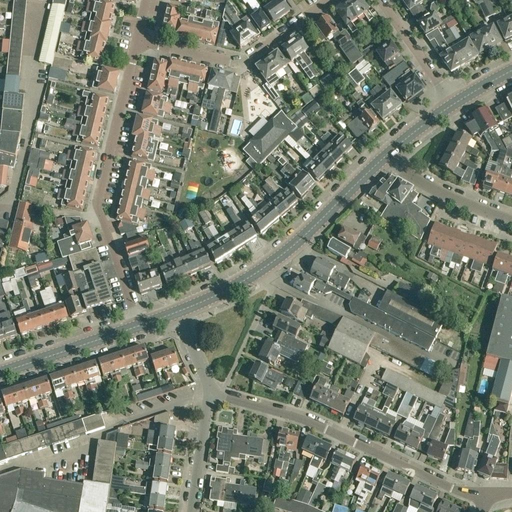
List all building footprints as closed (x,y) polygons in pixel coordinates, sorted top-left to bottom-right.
[(89,4),(88,8),(113,14),(116,5),(101,1),(94,0),(93,5),(89,4)] [(252,19),(261,32),(262,32),(271,26),(252,0),(250,0),(247,3),(256,16),(252,19)] [(282,18),(268,0),(262,0),(269,9),(265,11),(274,24),(275,23),(275,24),(279,21),(279,20),(282,18)] [(283,0),(268,0),(282,18),(290,12),(285,4),(286,3),(283,0)] [(348,3),(347,4),(358,20),(364,15),(367,19),(369,22),(374,19),(359,0),(349,0),(348,1),(348,3)] [(427,15),(420,5),(423,2),(421,0),(405,0),(403,2),(406,6),(405,8),(407,11),(409,11),(410,12),(417,22),(422,19),(427,15)] [(482,0),(480,0),(482,3),(479,5),(486,19),(491,17),(482,0)] [(482,0),(491,17),(496,15),(488,0),(482,0)] [(251,21),(247,24),(243,27),(235,16),(236,14),(234,10),(234,9),(233,9),(232,8),(232,7),(231,7),(231,6),(231,5),(230,5),(227,1),(225,10),(231,19),(248,43),(256,37),(255,36),(259,33),(251,21)] [(352,24),(358,20),(347,4),(346,5),(344,4),(341,6),(341,8),(336,11),(338,15),(341,18),(353,35),(357,32),(352,24)] [(53,5),(39,63),(52,66),(52,65),(66,7),(53,5)] [(179,21),(180,18),(181,13),(178,13),(179,8),(169,6),(167,15),(166,19),(179,22),(179,21)] [(111,24),(113,14),(88,8),(87,13),(91,14),(90,19),(111,24)] [(194,41),(199,19),(194,18),(196,10),(192,9),(191,15),(190,17),(185,38),(194,41)] [(248,43),(231,19),(225,10),(223,18),(226,22),(227,22),(235,33),(231,36),(240,49),(248,43)] [(205,20),(199,19),(194,41),(205,43),(209,22),(210,18),(211,12),(207,11),(205,20)] [(424,22),(418,25),(420,26),(419,27),(421,30),(422,30),(426,35),(432,31),(441,26),(442,27),(456,19),(454,15),(439,24),(434,15),(424,22)] [(179,22),(176,32),(175,36),(185,38),(190,17),(186,16),(184,22),(179,21),(179,22)] [(345,31),(342,33),(341,34),(328,17),(322,22),(320,21),(317,23),(317,25),(316,25),(322,33),(318,36),(322,42),(326,39),(327,40),(333,36),(352,62),(362,55),(361,54),(345,31)] [(84,24),(83,28),(109,34),(111,24),(90,19),(89,25),(84,24)] [(163,29),(168,30),(176,32),(179,22),(166,19),(163,29)] [(511,40),(511,39),(511,27),(509,20),(502,24),(500,20),(496,23),(497,26),(505,41),(510,39),(511,40)] [(214,46),(216,37),(218,30),(219,24),(213,23),(209,22),(205,43),(214,46)] [(86,34),(85,38),(106,43),(109,34),(83,28),(82,33),(86,34)] [(450,30),(469,62),(477,57),(468,42),(464,45),(454,28),(450,30)] [(483,34),(491,49),(492,48),(494,49),(496,48),(497,46),(501,44),(498,38),(493,28),(483,34)] [(224,31),(221,30),(220,33),(217,46),(223,48),(226,37),(223,37),(224,31)] [(438,30),(426,37),(438,54),(451,73),(460,68),(445,41),(438,30)] [(469,62),(450,30),(446,32),(450,39),(445,41),(460,68),(469,62)] [(472,39),(480,55),(485,52),(486,53),(489,51),(489,50),(491,49),(483,34),(472,39)] [(374,52),(379,49),(388,43),(383,36),(369,45),(371,47),(371,48),(374,52)] [(79,47),(104,53),(106,43),(85,38),(84,44),(80,43),(79,47)] [(294,41),(291,43),(315,77),(319,74),(312,65),(304,54),(312,48),(306,40),(302,43),(299,38),(297,39),(296,38),(294,40),(294,41)] [(311,80),(315,77),(291,43),(287,46),(286,46),(283,48),(284,48),(282,49),(292,62),(296,60),(303,71),(311,80)] [(390,60),(399,54),(391,44),(377,53),(389,71),(392,69),(395,67),(390,60)] [(101,64),(104,53),(79,47),(77,52),(82,53),(80,59),(101,64)] [(365,59),(374,52),(371,48),(371,47),(361,54),(362,55),(365,59)] [(267,60),(277,74),(283,70),(288,76),(292,73),(278,53),(273,57),(271,56),(268,58),(268,60),(267,60)] [(156,60),(152,76),(165,79),(169,64),(156,60)] [(169,64),(165,79),(165,80),(169,81),(168,86),(173,87),(179,62),(170,60),(169,64)] [(268,84),(265,87),(263,88),(274,101),(280,97),(272,87),(275,85),(271,79),(277,74),(267,60),(266,62),(264,61),(261,63),(261,65),(257,68),(268,84)] [(372,67),(365,60),(355,68),(367,82),(368,80),(364,75),(372,67)] [(173,89),(171,96),(176,97),(179,84),(184,85),(190,65),(179,62),(173,87),(173,89)] [(301,75),(291,62),(288,65),(294,74),(292,76),(293,78),(296,76),(298,78),(301,75)] [(396,69),(393,71),(382,78),(390,89),(394,86),(399,83),(398,81),(405,76),(405,75),(410,71),(404,63),(396,69)] [(192,92),(200,67),(190,65),(184,85),(189,86),(188,91),(192,92)] [(209,69),(200,67),(192,92),(192,94),(190,101),(193,102),(196,93),(197,93),(198,88),(203,89),(204,84),(205,84),(209,69)] [(61,70),(52,68),(49,78),(58,81),(61,70)] [(97,69),(97,70),(95,79),(117,84),(120,74),(100,69),(97,69)] [(344,78),(354,90),(365,81),(356,70),(348,76),(347,76),(344,78)] [(211,102),(216,103),(223,74),(219,73),(219,72),(215,71),(214,72),(213,72),(209,87),(214,89),(211,102)] [(399,83),(394,86),(406,102),(407,102),(408,103),(413,99),(416,97),(422,92),(422,91),(422,89),(423,88),(419,83),(410,71),(405,75),(405,76),(398,81),(399,83)] [(220,112),(221,104),(225,91),(237,94),(241,79),(232,77),(232,75),(228,74),(227,75),(223,74),(216,103),(214,110),(220,112)] [(148,90),(157,92),(161,93),(165,80),(165,79),(152,76),(148,90)] [(0,155),(0,156),(17,160),(21,138),(25,98),(18,97),(19,79),(7,78),(2,124),(2,130),(1,136),(2,136),(0,155)] [(95,79),(92,89),(115,94),(117,84),(95,79)] [(393,113),(382,99),(374,90),(373,90),(369,85),(365,88),(369,93),(370,93),(375,99),(376,98),(379,101),(372,107),(379,117),(383,121),(384,120),(385,120),(387,119),(388,117),(393,113)] [(374,90),(382,99),(393,113),(396,110),(398,110),(400,109),(400,107),(401,106),(390,92),(386,95),(379,86),(374,90)] [(379,124),(376,119),(361,101),(363,100),(355,91),(351,95),(358,103),(356,105),(365,115),(359,120),(369,132),(370,131),(371,132),(375,129),(375,128),(379,124)] [(83,98),(87,99),(86,103),(107,108),(109,99),(84,93),(83,98)] [(147,93),(145,104),(171,109),(172,105),(166,104),(168,98),(162,97),(147,93)] [(308,93),(301,98),(305,104),(312,99),(308,93)] [(334,110),(322,96),(315,102),(327,115),(334,110)] [(315,113),(316,115),(321,110),(314,102),(302,113),(308,119),(315,113)] [(80,108),(79,112),(105,119),(107,108),(86,103),(85,109),(80,108)] [(171,109),(145,104),(143,114),(158,117),(163,119),(164,114),(169,115),(171,109)] [(201,107),(195,105),(193,115),(199,116),(201,107)] [(511,118),(505,106),(496,110),(503,123),(511,118)] [(478,115),(499,151),(505,151),(499,140),(493,130),(498,128),(490,115),(487,110),(478,115)] [(78,117),(83,119),(81,123),(102,129),(105,119),(79,112),(78,117)] [(277,116),(251,142),(243,151),(250,158),(259,167),(296,128),(281,112),(277,116)] [(39,120),(44,121),(48,122),(50,116),(40,114),(39,120)] [(470,119),(472,123),(477,132),(480,137),(484,135),(491,148),(491,152),(499,151),(478,115),(470,119)] [(191,126),(196,127),(198,122),(199,117),(193,116),(191,126)] [(158,121),(149,119),(138,117),(135,127),(161,134),(162,129),(156,127),(158,121)] [(44,121),(39,120),(38,120),(35,133),(41,134),(44,121)] [(210,124),(198,122),(196,127),(196,129),(197,129),(209,132),(210,124)] [(102,129),(81,123),(80,129),(75,128),(74,132),(100,139),(102,129)] [(465,127),(464,127),(464,128),(465,127),(468,132),(468,133),(469,133),(471,136),(476,133),(477,132),(472,123),(470,124),(465,127)] [(133,137),(137,138),(153,142),(154,137),(160,138),(161,134),(135,127),(133,137)] [(298,128),(292,133),(290,136),(292,139),(295,136),(297,138),(302,132),(298,128)] [(192,130),(188,129),(187,135),(183,134),(182,138),(189,139),(190,136),(191,136),(192,130)] [(73,136),(78,137),(76,143),(97,148),(100,139),(74,132),(73,136)] [(328,133),(324,137),(343,156),(347,152),(348,153),(352,149),(351,148),(352,147),(348,143),(340,135),(340,136),(338,134),(333,138),(328,133)] [(479,152),(468,147),(468,145),(471,140),(458,133),(451,145),(465,152),(476,158),(479,152)] [(511,136),(502,142),(507,151),(508,151),(511,150),(511,136)] [(322,176),(325,173),(314,162),(306,154),(301,149),(297,146),(293,142),(288,137),(284,141),(293,150),(294,149),(308,162),(306,163),(302,167),(313,177),(317,182),(318,181),(319,182),(323,177),(322,176)] [(340,158),(343,156),(324,137),(321,140),(328,147),(323,152),(323,153),(334,164),(336,163),(337,164),(341,159),(340,158)] [(137,138),(134,147),(156,153),(157,148),(158,143),(153,142),(137,138)] [(184,149),(191,151),(193,140),(189,140),(188,143),(185,143),(183,149),(184,149)] [(465,152),(451,145),(446,156),(459,163),(472,170),(474,165),(462,158),(465,152)] [(155,158),(156,153),(134,147),(132,157),(154,163),(155,158)] [(69,152),(68,156),(94,163),(96,153),(75,148),(74,153),(69,152)] [(29,157),(37,159),(39,151),(31,149),(29,157)] [(184,159),(188,160),(191,151),(184,149),(182,157),(185,157),(184,159)] [(314,162),(325,173),(329,170),(329,171),(334,167),(333,166),(334,165),(334,164),(323,153),(322,154),(317,159),(310,151),(306,154),(314,162)] [(499,178),(503,166),(508,152),(500,152),(496,164),(498,165),(494,176),(484,173),(481,182),(485,183),(483,189),(484,191),(489,192),(490,191),(491,190),(495,191),(499,178)] [(0,156),(0,186),(7,188),(9,168),(15,169),(17,160),(0,156)] [(71,168),(91,172),(94,163),(68,156),(67,161),(72,163),(71,168)] [(267,159),(272,164),(276,161),(271,156),(267,159)] [(465,173),(457,168),(459,163),(446,156),(440,167),(453,175),(462,179),(465,173)] [(45,161),(37,159),(29,157),(27,166),(43,170),(45,161)] [(259,167),(250,158),(246,163),(254,171),(259,167)] [(281,158),(278,162),(283,167),(286,163),(281,158)] [(131,161),(129,171),(154,177),(155,173),(150,171),(151,166),(131,161)] [(315,185),(310,181),(303,173),(300,177),(288,165),(284,169),(308,192),(311,189),(312,190),(315,186),(314,185),(315,185)] [(507,167),(503,166),(495,191),(506,195),(510,182),(511,176),(511,171),(506,170),(507,167)] [(29,168),(27,178),(31,179),(38,180),(40,170),(29,168)] [(64,172),(63,176),(89,182),(91,172),(71,168),(69,173),(64,172)] [(305,195),(308,192),(284,169),(280,172),(288,180),(285,184),(301,199),(302,200),(306,196),(305,195)] [(153,182),(154,177),(129,171),(126,181),(147,185),(148,181),(153,182)] [(474,186),(477,179),(479,173),(474,172),(469,184),(474,186)] [(182,174),(174,173),(172,180),(180,182),(182,174)] [(86,191),(89,182),(63,176),(62,181),(67,182),(66,187),(86,191)] [(412,204),(418,196),(412,191),(413,190),(398,181),(388,176),(370,195),(369,196),(388,207),(380,219),(400,231),(402,229),(420,242),(430,220),(420,213),(422,211),(412,204)] [(267,186),(279,198),(289,210),(292,207),(293,208),(298,204),(297,203),(287,191),(283,195),(269,179),(265,182),(267,186)] [(126,181),(124,191),(149,197),(150,192),(145,191),(147,185),(126,181)] [(285,213),(289,210),(279,198),(267,186),(263,189),(275,202),(269,207),(279,218),(281,217),(282,218),(286,214),(285,213)] [(60,191),(59,195),(84,201),(86,191),(66,187),(65,192),(60,191)] [(237,187),(229,194),(232,199),(241,192),(240,191),(237,187)] [(149,197),(124,191),(121,200),(142,205),(143,200),(148,201),(149,197)] [(249,212),(255,219),(250,222),(261,234),(262,235),(267,231),(266,230),(270,226),(253,206),(242,194),(239,197),(250,211),(249,212)] [(81,212),(84,201),(59,195),(57,200),(62,201),(61,206),(67,208),(81,212)] [(247,243),(250,241),(251,242),(256,239),(255,238),(256,237),(248,224),(247,224),(246,222),(242,225),(229,205),(232,203),(227,195),(219,200),(233,221),(236,227),(238,230),(247,243)] [(121,200),(119,210),(144,217),(146,212),(140,210),(142,205),(121,200)] [(20,204),(16,222),(9,248),(27,253),(34,227),(29,225),(31,216),(36,217),(38,209),(20,204)] [(278,220),(278,219),(279,218),(269,207),(263,212),(256,204),(253,206),(270,226),(273,224),(274,225),(279,221),(278,220)] [(144,217),(119,210),(116,220),(137,225),(138,220),(143,221),(144,217)] [(197,215),(191,218),(194,223),(200,220),(197,215)] [(64,237),(65,240),(90,232),(87,223),(82,225),(80,219),(64,218),(70,235),(64,237)] [(190,219),(180,224),(184,233),(194,228),(190,219)] [(9,223),(2,221),(0,230),(0,233),(4,234),(6,235),(9,223)] [(126,234),(130,246),(125,247),(132,270),(139,267),(143,266),(147,264),(151,263),(148,254),(150,253),(144,236),(138,237),(136,231),(135,227),(122,223),(117,224),(121,236),(126,234)] [(434,257),(435,258),(445,228),(437,225),(438,224),(435,223),(428,245),(433,247),(430,256),(434,257)] [(221,259),(225,257),(207,229),(205,225),(201,228),(213,246),(207,250),(215,263),(216,262),(217,264),(222,261),(221,259)] [(227,237),(222,241),(213,226),(207,229),(225,257),(229,254),(230,256),(235,252),(234,251),(236,250),(227,237)] [(352,233),(346,229),(344,228),(342,233),(339,233),(338,237),(338,239),(338,240),(340,241),(354,248),(358,251),(362,243),(364,244),(367,238),(353,231),(352,233)] [(454,231),(445,228),(435,258),(440,260),(444,250),(448,252),(456,230),(454,230),(454,231)] [(243,246),(247,243),(238,230),(227,237),(236,250),(238,249),(238,250),(243,247),(243,246)] [(451,263),(455,265),(466,235),(457,232),(458,231),(456,230),(448,252),(454,254),(451,263)] [(63,259),(68,257),(93,251),(90,244),(93,243),(90,232),(65,240),(65,241),(58,243),(63,259)] [(466,235),(455,265),(453,271),(458,272),(464,257),(469,259),(477,237),(475,237),(474,238),(466,235)] [(382,240),(373,236),(368,247),(377,251),(382,240)] [(477,237),(469,259),(474,261),(470,274),(474,276),(474,275),(475,275),(476,272),(486,242),(478,239),(478,238),(477,237)] [(190,246),(192,252),(194,256),(200,270),(204,268),(205,270),(210,267),(210,266),(211,265),(204,251),(203,251),(199,242),(194,244),(192,241),(188,243),(190,246)] [(357,256),(338,244),(333,241),(328,249),(328,250),(333,253),(342,259),(347,261),(349,257),(353,259),(360,263),(363,259),(365,260),(367,257),(359,252),(357,256)] [(484,264),(490,266),(498,245),(495,244),(495,245),(486,242),(476,272),(481,274),(484,264)] [(79,290),(87,311),(113,303),(96,250),(93,251),(68,257),(74,274),(79,290)] [(173,282),(177,280),(171,266),(166,254),(164,251),(160,253),(167,267),(160,270),(166,285),(167,285),(168,286),(173,283),(173,282)] [(166,254),(171,266),(177,280),(181,278),(182,280),(187,277),(187,276),(188,275),(182,261),(176,264),(171,252),(166,254)] [(495,282),(499,283),(508,258),(501,255),(501,254),(499,254),(493,271),(498,273),(495,282)] [(196,272),(200,270),(194,256),(182,261),(188,275),(190,274),(191,276),(196,273),(196,272)] [(508,257),(508,258),(499,283),(505,286),(508,276),(511,277),(511,259),(511,258),(508,257)] [(314,267),(348,283),(350,278),(334,271),(335,268),(317,260),(314,267)] [(145,272),(146,275),(151,290),(155,289),(156,290),(161,288),(161,287),(162,287),(157,272),(150,274),(147,264),(143,266),(145,272)] [(146,275),(145,272),(143,266),(139,267),(142,277),(135,279),(140,294),(141,294),(141,295),(147,293),(147,292),(151,290),(146,275)] [(346,288),(348,283),(314,267),(311,274),(328,282),(330,278),(336,281),(335,283),(346,288)] [(13,274),(0,277),(3,286),(11,284),(14,292),(15,296),(20,295),(15,280),(14,278),(13,274)] [(66,303),(71,318),(82,315),(81,313),(87,311),(79,290),(74,274),(63,278),(71,302),(66,303)] [(314,288),(323,292),(325,287),(308,278),(308,280),(301,276),(299,280),(297,279),(293,287),(308,295),(313,285),(315,286),(314,288)] [(394,294),(413,304),(418,294),(400,284),(394,294)] [(504,286),(499,284),(496,292),(501,294),(503,291),(504,286)] [(326,285),(325,287),(323,292),(325,293),(330,292),(351,302),(350,303),(351,306),(352,306),(350,310),(351,313),(428,353),(434,340),(326,285)] [(46,292),(49,301),(56,324),(68,320),(62,302),(55,305),(53,299),(50,288),(45,290),(46,292)] [(45,327),(56,324),(49,301),(46,292),(40,293),(46,312),(41,314),(40,315),(44,328),(45,327)] [(437,339),(445,323),(388,293),(379,310),(437,339)] [(360,294),(357,300),(367,304),(370,299),(360,294)] [(497,402),(509,405),(511,393),(511,299),(502,296),(486,357),(502,361),(497,380),(492,400),(497,402)] [(39,315),(32,317),(27,300),(23,302),(25,308),(24,308),(32,332),(44,328),(40,315),(39,315)] [(342,318),(317,307),(302,301),(300,307),(287,300),(281,313),(303,324),(306,317),(311,320),(313,316),(337,328),(342,318)] [(21,335),(32,332),(24,308),(21,310),(21,311),(14,314),(17,323),(21,335)] [(0,315),(0,323),(6,341),(17,337),(9,312),(3,314),(0,315)] [(301,328),(281,318),(279,317),(273,329),(279,331),(274,341),(298,353),(302,354),(303,355),(308,346),(295,340),(301,328)] [(343,321),(328,351),(353,363),(366,368),(370,359),(366,354),(370,346),(420,371),(426,358),(344,318),(343,321)] [(322,332),(321,335),(332,340),(334,336),(328,333),(327,334),(322,332)] [(332,340),(321,335),(318,339),(321,341),(320,344),(328,348),(332,340)] [(302,354),(298,353),(274,341),(274,342),(277,344),(275,348),(266,344),(259,358),(274,366),(278,358),(296,366),(302,354)] [(133,351),(137,366),(138,368),(142,366),(142,364),(149,362),(144,347),(133,351)] [(171,367),(179,365),(174,350),(162,354),(167,368),(168,371),(172,369),(171,367)] [(133,367),(134,369),(138,368),(137,366),(133,351),(121,355),(126,369),(133,367)] [(168,371),(167,368),(162,354),(151,358),(155,372),(163,370),(163,372),(168,371)] [(121,355),(110,358),(115,373),(126,369),(121,355)] [(491,378),(497,380),(502,361),(486,357),(483,369),(493,372),(491,378)] [(103,377),(115,373),(110,358),(98,362),(103,377)] [(324,361),(319,371),(330,377),(333,371),(330,370),(331,367),(328,366),(329,363),(324,361)] [(95,363),(84,367),(89,382),(100,378),(95,363)] [(249,379),(253,381),(263,385),(267,378),(276,382),(280,384),(284,378),(256,364),(253,371),(252,371),(250,371),(249,375),(249,377),(250,377),(249,379)] [(460,370),(456,394),(459,394),(460,386),(463,387),(466,371),(463,370),(465,365),(461,364),(460,370)] [(78,386),(89,382),(84,367),(73,370),(78,386)] [(384,382),(389,384),(399,389),(442,410),(444,406),(454,386),(453,371),(452,372),(447,369),(443,379),(446,381),(439,395),(389,372),(384,382)] [(73,370),(61,374),(66,389),(70,399),(74,398),(71,388),(78,386),(73,370)] [(453,371),(454,386),(444,406),(455,411),(456,394),(460,370),(453,371)] [(70,399),(66,389),(61,374),(50,378),(55,393),(62,391),(65,401),(70,399)] [(47,379),(36,383),(41,398),(52,394),(47,379)] [(330,394),(333,387),(326,384),(327,382),(321,379),(311,401),(324,407),(330,394)] [(353,380),(350,385),(356,388),(359,383),(353,380)] [(294,393),(299,396),(305,384),(299,382),(294,393)] [(41,398),(36,383),(24,386),(29,402),(41,398)] [(96,384),(90,385),(92,392),(98,390),(96,384)] [(305,384),(299,396),(305,399),(311,387),(305,384)] [(397,394),(399,389),(389,384),(386,389),(397,394)] [(18,405),(29,402),(24,386),(13,390),(18,405)] [(324,407),(332,411),(339,398),(337,397),(340,390),(333,387),(330,394),(324,407)] [(390,398),(394,400),(395,399),(397,394),(386,389),(383,395),(390,398)] [(6,409),(18,405),(13,390),(1,394),(6,409)] [(344,400),(339,398),(332,411),(344,416),(354,394),(348,391),(344,400)] [(402,418),(413,396),(408,394),(397,416),(402,418)] [(418,399),(413,396),(402,418),(408,421),(418,399)] [(366,427),(372,414),(374,409),(367,406),(369,400),(365,398),(355,421),(366,427)] [(383,413),(374,409),(372,414),(366,427),(379,433),(387,415),(389,411),(393,403),(388,401),(385,409),(383,413)] [(507,414),(509,405),(497,402),(495,410),(507,414)] [(426,432),(431,434),(431,435),(441,415),(442,411),(436,408),(431,417),(429,416),(423,431),(415,427),(412,433),(407,445),(418,450),(426,432)] [(389,411),(387,415),(379,433),(390,438),(396,425),(397,419),(396,419),(396,415),(389,411)] [(155,418),(154,423),(169,425),(170,413),(155,418)] [(473,439),(473,416),(473,415),(470,414),(464,437),(473,439)] [(106,429),(101,415),(83,421),(0,448),(0,465),(8,463),(8,461),(106,429)] [(445,417),(441,415),(431,435),(431,434),(428,441),(432,444),(428,456),(443,461),(449,446),(455,447),(455,436),(455,430),(451,430),(444,448),(433,444),(435,441),(436,442),(442,429),(440,429),(443,423),(442,423),(445,417)] [(473,439),(473,441),(465,473),(474,475),(479,456),(480,450),(476,449),(478,442),(479,434),(480,422),(479,422),(478,416),(473,416),(473,439)] [(39,422),(35,423),(39,433),(46,431),(43,422),(40,423),(39,422)] [(401,428),(396,440),(407,445),(412,433),(415,427),(405,423),(401,428)] [(490,479),(491,479),(492,479),(507,480),(509,466),(496,465),(498,461),(494,460),(501,443),(498,442),(499,439),(498,438),(492,424),(489,435),(488,443),(490,444),(479,474),(484,476),(484,478),(484,479),(486,480),(487,480),(489,480),(490,479)] [(156,440),(160,440),(174,442),(175,430),(162,428),(161,433),(149,432),(147,441),(155,442),(156,440)] [(224,474),(229,474),(230,468),(231,459),(232,454),(234,441),(232,441),(233,432),(223,431),(223,429),(219,428),(218,439),(219,440),(218,452),(225,453),(223,467),(217,466),(217,473),(224,474)] [(282,470),(283,463),(286,454),(291,432),(281,430),(277,447),(281,448),(278,460),(276,460),(274,469),(282,470)] [(238,455),(247,457),(249,444),(247,444),(248,438),(237,437),(238,431),(234,431),(233,432),(232,441),(234,441),(232,454),(231,459),(238,460),(238,455)] [(0,511),(107,511),(108,505),(118,432),(107,437),(106,444),(99,443),(94,485),(84,483),(84,486),(45,480),(46,475),(22,471),(0,478),(0,511)] [(300,434),(291,432),(286,454),(283,463),(282,470),(280,478),(285,479),(290,454),(288,454),(289,450),(296,452),(300,434)] [(248,433),(248,438),(247,444),(249,444),(247,457),(254,458),(253,460),(258,461),(258,464),(267,465),(268,457),(261,456),(264,440),(257,440),(258,438),(256,436),(252,435),(252,433),(248,433)] [(118,434),(116,449),(125,450),(125,449),(127,450),(129,435),(118,434)] [(303,451),(315,457),(321,443),(309,438),(303,451)] [(172,454),(174,442),(160,440),(156,440),(155,442),(147,441),(147,445),(160,447),(159,453),(172,454)] [(465,473),(473,441),(469,440),(466,452),(461,451),(456,471),(465,473)] [(332,448),(321,443),(315,457),(310,466),(318,470),(323,460),(326,462),(332,448)] [(125,450),(116,449),(114,462),(117,463),(118,457),(124,458),(125,450)] [(331,480),(335,482),(338,474),(347,456),(337,451),(331,464),(336,466),(333,472),(334,473),(331,480)] [(156,468),(170,470),(172,458),(158,456),(156,468)] [(357,460),(347,456),(338,474),(335,482),(339,484),(341,479),(340,478),(341,476),(343,477),(345,471),(351,474),(357,460)] [(150,464),(144,464),(144,470),(151,471),(152,468),(155,468),(156,461),(150,460),(150,464)] [(302,462),(296,460),(292,473),(299,475),(302,462)] [(357,480),(361,482),(355,495),(360,497),(363,491),(366,485),(374,469),(365,465),(357,480)] [(168,483),(170,470),(156,468),(155,481),(168,483)] [(363,491),(360,497),(365,500),(369,493),(372,495),(383,474),(374,469),(366,485),(363,491)] [(319,484),(324,472),(319,470),(313,482),(319,484)] [(391,499),(394,492),(400,480),(389,475),(381,494),(378,499),(383,501),(385,496),(391,499)] [(113,477),(111,491),(117,492),(123,493),(124,486),(125,479),(113,477)] [(212,477),(211,483),(211,488),(212,489),(210,501),(225,503),(227,490),(225,490),(226,485),(227,481),(216,479),(217,478),(212,477)] [(227,481),(226,485),(225,490),(227,490),(225,503),(240,505),(241,492),(240,492),(240,487),(230,486),(231,480),(227,479),(227,481)] [(262,492),(275,497),(278,488),(272,486),(274,483),(266,480),(262,492)] [(411,485),(400,480),(394,492),(405,497),(411,485)] [(241,481),(240,487),(240,492),(241,492),(240,505),(254,507),(257,489),(245,488),(245,482),(241,481)] [(287,496),(290,483),(281,481),(278,494),(287,496)] [(134,494),(149,497),(152,497),(166,499),(168,487),(147,484),(146,489),(135,487),(134,494)] [(421,505),(422,505),(427,493),(416,488),(411,500),(411,507),(418,510),(421,505)] [(111,491),(109,505),(120,507),(121,501),(117,500),(117,495),(117,492),(111,491)] [(433,495),(427,493),(422,505),(421,505),(418,510),(418,511),(419,511),(433,511),(435,510),(433,510),(438,498),(433,495)] [(322,497),(314,494),(309,506),(313,508),(316,509),(322,497)] [(277,496),(273,508),(278,510),(283,498),(277,496)] [(164,511),(166,499),(152,497),(151,504),(148,503),(147,509),(164,511)] [(278,510),(284,511),(289,500),(283,498),(278,510)] [(291,511),(295,502),(289,500),(284,511),(291,511)] [(291,511),(297,511),(301,504),(295,502),(291,511)] [(459,511),(461,511),(443,502),(438,511),(459,511)]
